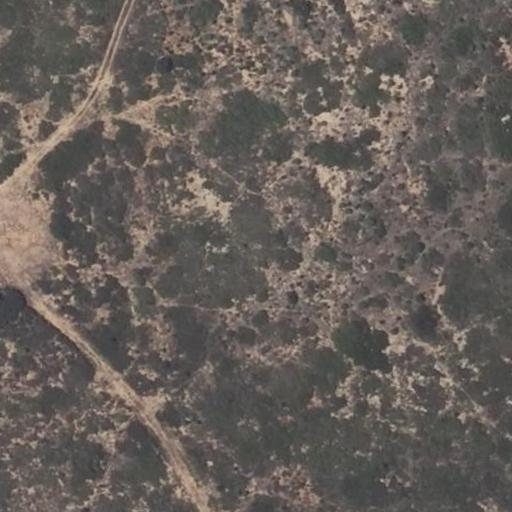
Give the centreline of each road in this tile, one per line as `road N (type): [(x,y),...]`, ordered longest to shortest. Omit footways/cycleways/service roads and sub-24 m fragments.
road 1 (track): [(203,511),(129,395),(25,279)]
road 2 (track): [(0,180),(46,143),(96,83),(121,0)]
